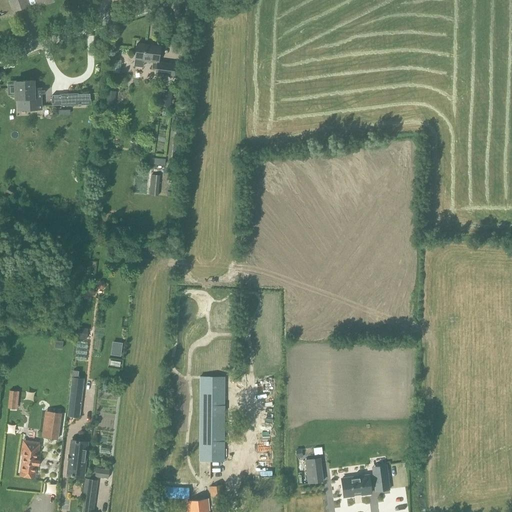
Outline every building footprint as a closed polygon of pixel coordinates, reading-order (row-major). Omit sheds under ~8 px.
[(54,2),(53,0),(3,0),(4,2),(8,0),(9,0),(14,12),(29,6),(28,4),(35,1),(37,5),(45,2),(45,5),(54,2)] [(160,47),(137,44),(134,66),(143,67),(144,61),(153,62),(152,68),(157,69),(156,74),(174,77),(175,65),(158,62),(160,47)] [(118,72),(118,60),(110,60),(110,72),(118,72)] [(16,85),(8,85),(8,95),(16,95),(16,100),(18,99),(18,110),(29,110),(41,109),(40,88),(33,89),(33,81),(15,82),(16,85)] [(161,90),(159,105),(170,107),(172,91),(161,90)] [(53,105),(85,103),(84,92),(52,95),(53,105)] [(5,111),(5,128),(21,128),(21,124),(27,125),(27,112),(5,111)] [(135,149),(147,149),(146,132),(134,132),(135,149)] [(172,158),(179,159),(181,138),(175,137),(172,158)] [(171,159),(149,158),(149,164),(164,166),(164,169),(170,169),(171,159)] [(77,338),(77,339),(86,340),(88,329),(78,328),(77,338)] [(73,371),(67,416),(79,417),(84,379),(78,379),(78,371),(73,371)] [(224,461),(224,377),(199,376),(199,461),(224,461)] [(20,391),(10,390),(8,408),(18,409),(20,391)] [(49,412),(45,438),(57,440),(61,413),(49,412)] [(112,435),(112,428),(93,428),(93,440),(108,440),(108,435),(112,435)] [(71,441),(67,475),(83,477),(87,443),(71,441)] [(35,473),(39,444),(24,442),(20,471),(35,473)] [(315,459),(305,460),(308,483),(323,481),(321,470),(320,458),(315,459)] [(375,491),(390,490),(388,474),(387,466),(372,467),(373,476),(369,476),(369,475),(352,478),(342,479),(344,497),(371,494),(370,487),(375,487),(375,491)] [(110,470),(96,468),(95,477),(109,479),(110,470)] [(93,511),(97,481),(86,479),(83,500),(85,500),(82,511),(93,511)] [(225,511),(222,485),(210,487),(212,511),(225,511)] [(189,488),(160,486),(160,498),(189,500),(189,488)] [(208,499),(187,502),(188,510),(187,511),(209,511),(209,507),(208,499)]
